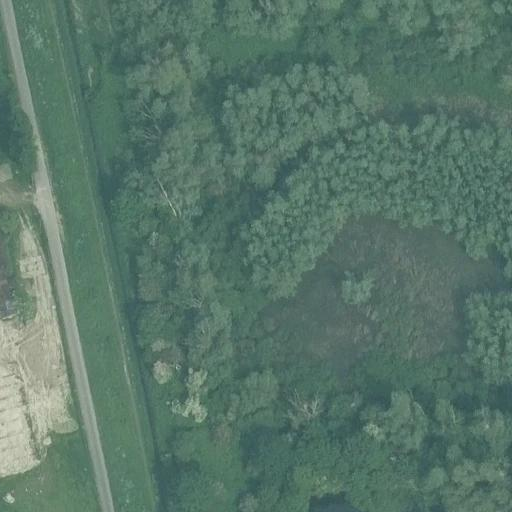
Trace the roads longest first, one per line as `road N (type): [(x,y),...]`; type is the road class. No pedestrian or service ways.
road 1 (unclassified): [(108,511),(2,0)]
road 2 (track): [(150,511),(50,0)]
